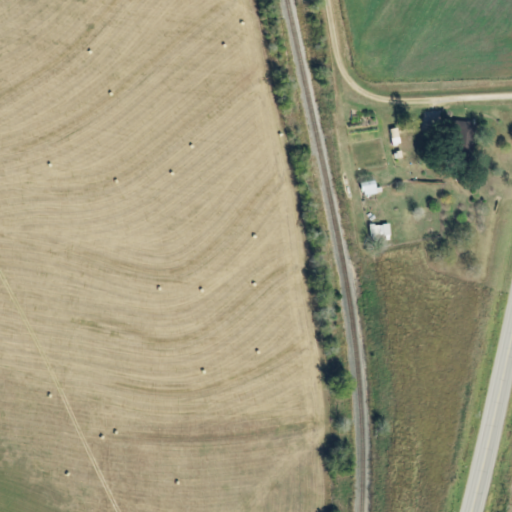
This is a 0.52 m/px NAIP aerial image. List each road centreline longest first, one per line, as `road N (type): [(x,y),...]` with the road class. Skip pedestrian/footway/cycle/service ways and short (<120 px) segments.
road 1 (residential): [(511,94),(396,99),(369,91),(346,62),(334,0)]
road 2 (primary): [(471,511),(511,335)]
